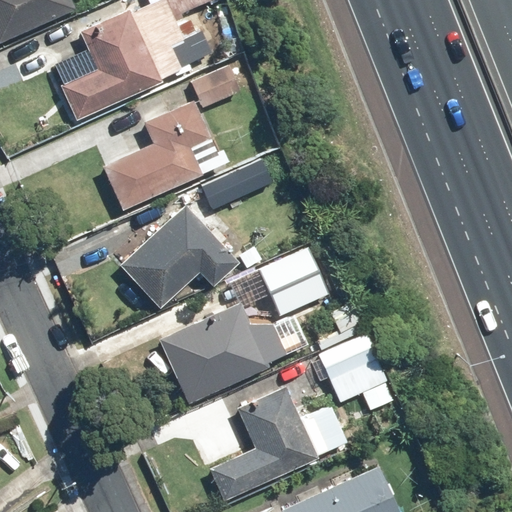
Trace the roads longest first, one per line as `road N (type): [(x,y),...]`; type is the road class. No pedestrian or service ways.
road 1 (residential): [(0,256),(116,511)]
road 2 (motorway): [(511,218),(424,0)]
